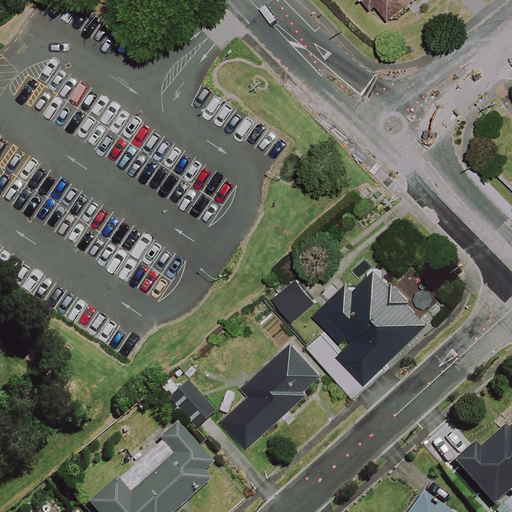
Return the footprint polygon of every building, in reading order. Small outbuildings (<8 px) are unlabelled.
[(366,0),(375,10),(380,6),(392,20),(416,0),(366,0)] [(429,322),(376,271),(356,292),(348,283),(317,315),(347,345),(339,354),(369,383),(429,322)] [(316,304),(296,281),(276,299),(295,322),(316,304)] [(324,376),(296,345),(247,388),(254,397),(226,421),(250,449),(308,397),(305,393),(324,376)] [(214,414),(189,384),(169,401),(194,430),(214,414)] [(511,490),(511,418),(455,471),(493,511),(511,511),(511,496),(509,493),(511,490)] [(178,511),(211,482),(201,472),(210,463),(177,426),(91,504),(97,511),(178,511)] [(446,511),(429,494),(409,511),(446,511)]
